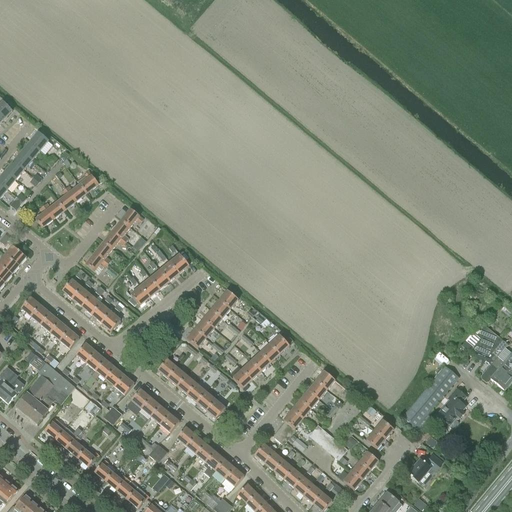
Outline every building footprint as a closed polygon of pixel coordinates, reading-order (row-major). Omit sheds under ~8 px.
[(0,106),(0,119),(3,123),(12,114),(3,104),(0,106)] [(30,145),(40,153),(48,143),(38,135),(30,145)] [(22,154),(32,163),(40,153),(30,145),(22,154)] [(59,162),(63,165),(67,170),(71,166),(66,161),(72,154),(68,150),(59,162)] [(14,164),(24,173),(32,163),(22,154),(14,164)] [(49,161),(55,166),(58,162),(52,157),(49,161)] [(55,166),(49,161),(46,164),(52,169),(55,166)] [(6,174),(16,182),(24,173),(14,164),(6,174)] [(0,180),(0,185),(8,192),(16,182),(6,174),(0,180)] [(80,187),(87,196),(98,187),(92,178),(89,174),(85,177),(77,183),(80,187)] [(33,180),(39,185),(42,181),(36,176),(33,180)] [(39,185),(33,180),(30,184),(36,189),(39,185)] [(0,201),(8,192),(0,185),(0,201)] [(65,191),(76,204),(87,196),(80,187),(73,193),(69,188),(65,191)] [(76,204),(65,191),(62,194),(65,198),(58,204),(65,213),(76,204)] [(17,199),(23,204),(26,201),(20,196),(17,199)] [(23,204),(17,199),(10,208),(16,213),(23,204)] [(65,213),(58,204),(50,210),(47,205),(43,208),(54,221),(65,213)] [(54,221),(43,208),(40,211),(43,215),(36,221),(43,230),(54,221)] [(121,223),(130,230),(136,222),(140,225),(143,221),(139,218),(138,218),(130,211),(121,223)] [(112,234),(125,244),(128,241),(124,237),(130,230),(121,223),(112,234)] [(104,245),(112,251),(118,244),(122,248),(125,244),(112,234),(104,245)] [(5,247),(10,241),(6,237),(0,243),(5,247)] [(136,244),(132,249),(137,253),(141,249),(136,244)] [(95,255),(108,266),(111,263),(106,259),(112,251),(104,245),(95,255)] [(13,248),(5,257),(19,268),(27,260),(13,248)] [(166,260),(159,252),(155,255),(162,263),(166,260)] [(108,266),(95,255),(86,267),(98,276),(104,269),(105,270),(108,266)] [(179,256),(169,264),(179,276),(189,268),(179,256)] [(0,262),(0,267),(12,277),(19,268),(5,257),(0,262)] [(169,264),(159,272),(169,284),(179,276),(169,264)] [(0,282),(4,286),(12,277),(0,267),(0,282)] [(114,280),(117,275),(108,268),(105,273),(114,280)] [(159,272),(150,280),(160,292),(169,284),(159,272)] [(133,279),(129,282),(133,287),(137,284),(133,279)] [(146,283),(140,288),(150,300),(160,292),(150,280),(146,283)] [(73,301),(82,290),(72,282),(63,293),(73,301)] [(100,298),(105,292),(100,288),(95,294),(100,298)] [(132,298),(128,302),(134,308),(138,305),(140,308),(150,300),(140,288),(130,296),(132,298)] [(82,290),(73,301),(82,309),(91,298),(82,290)] [(219,303),(230,312),(238,302),(228,293),(219,303)] [(91,298),(82,309),(92,317),(101,306),(91,298)] [(31,319),(40,308),(30,300),(21,310),(31,319)] [(211,312),(222,321),(230,312),(219,303),(211,312)] [(101,306),(92,317),(101,325),(110,314),(101,306)] [(41,327),(50,316),(40,308),(31,319),(41,327)] [(203,322),(214,331),(222,321),(211,312),(203,322)] [(110,314),(101,325),(111,333),(120,322),(110,314)] [(51,335),(60,324),(50,316),(41,327),(51,335)] [(195,331),(206,340),(214,331),(203,322),(195,331)] [(60,343),(69,332),(60,324),(51,335),(60,343)] [(484,365),(486,362),(493,354),(503,343),(481,324),(474,333),(476,335),(480,339),(469,353),(484,365)] [(240,334),(230,325),(227,329),(237,338),(240,334)] [(206,340),(195,331),(187,341),(198,350),(206,340)] [(69,332),(60,343),(70,351),(79,340),(69,332)] [(462,347),(469,353),(480,339),(476,335),(474,333),(462,347)] [(240,340),(250,348),(253,344),(244,336),(240,340)] [(270,346),(280,356),(289,347),(280,337),(270,346)] [(511,354),(511,356),(505,351),(508,347),(503,343),(493,354),(498,359),(495,362),(511,376),(511,354)] [(86,365),(95,354),(85,345),(76,356),(86,365)] [(221,356),(224,353),(214,345),(211,348),(221,356)] [(261,355),(271,365),(280,356),(270,346),(261,355)] [(42,356),(44,353),(39,348),(36,352),(42,356)] [(454,359),(460,363),(466,356),(460,351),(454,359)] [(24,361),(29,365),(35,357),(31,353),(24,361)] [(95,354),(86,365),(96,373),(105,362),(95,354)] [(505,392),(511,384),(511,376),(495,362),(498,359),(493,354),(486,362),(490,366),(481,377),(481,380),(485,384),(488,384),(491,381),(505,392)] [(252,363),(261,373),(271,365),(261,355),(252,363)] [(43,363),(46,366),(48,367),(54,360),(49,356),(43,363)] [(234,367),(237,364),(227,356),(224,359),(234,367)] [(202,359),(199,362),(204,367),(207,363),(202,359)] [(106,381),(115,370),(105,362),(96,373),(91,378),(95,382),(100,376),(106,381)] [(168,381),(177,370),(167,362),(158,373),(168,381)] [(243,372),(252,382),(261,373),(252,363),(243,372)] [(63,380),(48,367),(46,366),(38,375),(41,378),(16,408),(37,426),(48,413),(47,412),(55,402),(61,406),(75,389),(63,380)] [(212,367),(209,370),(214,375),(217,371),(212,367)] [(421,434),(432,421),(427,416),(458,379),(444,368),(402,418),(421,434)] [(16,380),(18,378),(7,369),(0,378),(0,398),(0,399),(16,380)] [(115,389),(124,378),(115,370),(106,381),(115,389)] [(177,370),(168,381),(178,389),(187,378),(177,370)] [(252,382),(243,372),(233,381),(243,391),(252,382)] [(316,383),(327,392),(335,382),(324,373),(316,383)] [(80,383),(72,376),(69,380),(77,386),(80,383)] [(124,378),(115,389),(125,397),(134,386),(124,378)] [(187,378),(178,389),(187,397),(196,386),(187,378)] [(24,386),(20,383),(16,380),(0,399),(8,406),(16,396),(24,386)] [(327,392),(316,383),(308,392),(319,402),(327,392)] [(196,386),(187,397),(197,405),(206,394),(196,386)] [(457,390),(452,396),(447,402),(449,403),(436,419),(448,430),(466,408),(462,405),(467,399),(457,390)] [(142,411),(150,400),(140,392),(132,402),(142,411)] [(319,402),(308,392),(300,402),(311,411),(319,402)] [(206,394),(197,405),(207,413),(215,402),(206,394)] [(151,419),(160,408),(150,400),(142,411),(151,419)] [(84,410),(94,418),(100,410),(90,402),(84,410)] [(109,407),(104,402),(101,406),(106,411),(109,407)] [(215,402),(207,413),(216,421),(225,410),(215,402)] [(311,411),(300,402),(292,412),(303,421),(311,411)] [(326,417),(330,420),(338,411),(334,407),(326,417)] [(109,423),(118,412),(113,408),(104,419),(109,423)] [(161,427),(170,416),(160,408),(151,419),(161,427)] [(123,416),(118,412),(109,423),(114,427),(123,416)] [(284,422),(285,423),(295,431),(303,421),(292,412),(284,422)] [(170,416),(161,427),(171,435),(180,424),(170,416)] [(356,422),(365,429),(369,426),(360,418),(356,422)] [(56,442),(66,429),(55,419),(52,423),(52,424),(45,432),(56,442)] [(119,427),(128,435),(131,431),(122,423),(119,427)] [(282,428),(292,436),(296,432),(295,431),(285,423),(282,428)] [(375,432),(386,441),(394,431),(383,423),(375,432)] [(309,438),(312,441),(322,431),(318,427),(309,438)] [(105,428),(102,432),(107,436),(110,432),(105,428)] [(292,436),(282,428),(278,432),(288,441),(292,436)] [(66,429),(56,442),(67,451),(77,438),(74,435),(66,429)] [(187,448),(196,438),(186,429),(177,440),(187,448)] [(316,445),(326,434),(322,431),(312,441),(316,445)] [(283,447),(288,441),(278,432),(273,438),(283,447)] [(386,441),(375,432),(367,442),(377,451),(386,441)] [(321,448),(330,437),(326,434),(316,445),(321,448)] [(293,445),(297,440),(292,436),(288,441),(293,445)] [(330,437),(321,448),(325,452),(334,441),(330,437)] [(77,438),(67,451),(78,459),(88,447),(77,438)] [(197,457),(206,446),(196,438),(187,448),(197,457)] [(350,438),(344,446),(345,447),(348,449),(354,442),(351,439),(350,438)] [(139,444),(151,453),(156,447),(153,444),(151,447),(142,440),(139,444)] [(334,441),(325,452),(330,456),(339,445),(334,441)] [(300,443),(296,448),(303,453),(307,448),(300,443)] [(339,445),(330,456),(334,459),(343,448),(339,445)] [(149,457),(154,461),(163,450),(158,446),(149,457)] [(206,446),(197,457),(205,464),(206,465),(215,454),(206,446)] [(265,465),(274,454),(264,446),(255,457),(265,465)] [(88,447),(78,459),(89,469),(95,461),(96,461),(99,457),(96,454),(95,455),(87,449),(88,447)] [(348,452),(343,448),(334,459),(338,463),(348,452)] [(130,455),(140,464),(144,459),(134,450),(130,455)] [(158,465),(164,458),(167,454),(163,450),(154,461),(158,465)] [(216,473),(225,462),(215,454),(206,465),(205,464),(202,468),(206,471),(203,475),(209,479),(215,472),(216,473)] [(274,454),(265,465),(275,473),(284,462),(278,458),(274,454)] [(360,464),(371,473),(379,463),(368,454),(360,464)] [(106,483),(116,471),(104,461),(101,465),(94,474),(106,483)] [(167,461),(164,465),(169,469),(172,465),(167,461)] [(420,462),(408,476),(411,478),(411,479),(412,480),(413,480),(419,485),(431,471),(434,474),(438,469),(429,461),(425,465),(424,464),(424,465),(420,462)] [(226,481),(235,470),(225,462),(216,473),(226,481)] [(284,462),(275,473),(285,481),(293,471),(284,462)] [(352,473),(363,482),(371,473),(360,464),(352,473)] [(235,470),(226,481),(236,489),(244,478),(235,470)] [(116,471),(106,483),(116,492),(127,480),(116,471)] [(293,471),(285,481),(294,489),(303,479),(293,471)] [(363,482),(352,473),(344,483),(355,492),(363,482)] [(303,479),(294,489),(304,497),(313,487),(303,479)] [(127,480),(116,492),(127,501),(137,489),(127,480)] [(4,481),(0,486),(0,500),(12,487),(10,485),(10,484),(8,482),(7,483),(4,481)] [(187,488),(192,490),(196,483),(191,481),(187,488)] [(247,506),(257,496),(248,486),(238,496),(247,506)] [(0,500),(0,507),(3,504),(6,507),(18,492),(12,487),(0,500)] [(313,487),(304,497),(314,505),(323,495),(313,487)] [(137,489),(127,501),(138,510),(145,502),(146,502),(149,498),(137,489)] [(206,493),(200,500),(205,504),(211,498),(206,493)] [(387,494),(379,503),(389,511),(397,511),(402,507),(399,504),(387,494)] [(212,496),(211,498),(218,504),(220,502),(221,502),(213,495),(212,496)] [(323,495),(314,505),(321,511),(325,511),(333,503),(323,495)] [(253,511),(258,511),(266,505),(257,496),(247,506),(253,511)] [(23,511),(32,503),(25,497),(14,511),(15,511),(23,511)] [(211,498),(205,504),(213,511),(218,504),(211,498)] [(418,500),(414,506),(420,511),(421,511),(426,507),(418,500)] [(214,511),(221,511),(228,505),(223,501),(214,511)] [(37,511),(40,509),(32,503),(23,511),(37,511)] [(165,511),(154,503),(151,506),(151,507),(146,511),(165,511)] [(371,511),(389,511),(379,503),(371,511)]
